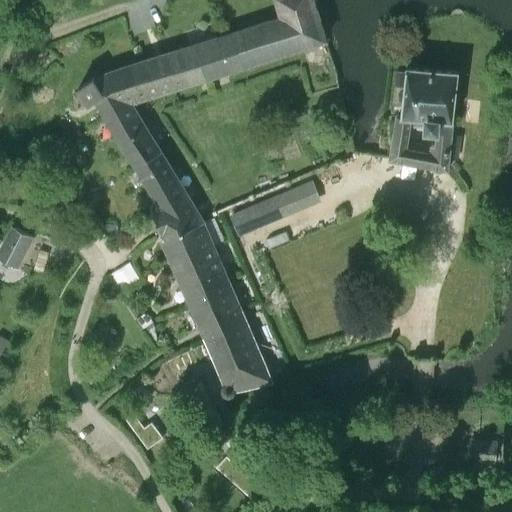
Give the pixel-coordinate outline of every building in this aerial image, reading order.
[(279,56),(326,41),(313,0),(276,0),(282,17),(268,21),(279,56)] [(268,21),(219,37),(230,71),(279,56),(268,21)] [(160,56),(140,62),(151,96),(230,71),(219,37),(160,56)] [(151,96),(140,62),(133,65),(108,73),(98,78),(96,80),(94,77),(78,88),(89,104),(89,111),(102,110),(108,118),(133,104),(132,102),(151,96)] [(511,64),(500,62),(496,77),(510,80),(511,68),(511,64)] [(390,158),(399,160),(442,168),(447,169),(454,122),(460,70),(408,64),(401,115),(398,115),(395,133),(390,158)] [(406,71),(397,70),(396,81),(405,82),(406,71)] [(133,104),(108,118),(124,146),(132,159),(134,158),(156,148),(159,146),(133,104)] [(17,158),(24,154),(20,146),(13,150),(17,158)] [(157,223),(162,236),(164,239),(204,224),(194,203),(159,146),(156,148),(134,158),(132,159),(148,183),(159,201),(151,205),(157,223)] [(239,236),(283,217),(274,196),(232,216),(239,236)] [(162,236),(163,240),(192,306),(213,298),(210,290),(229,282),(204,224),(164,239),(162,236)] [(0,253),(0,257),(11,265),(15,268),(24,255),(32,236),(13,228),(0,253)] [(243,314),(229,282),(210,290),(213,298),(192,306),(208,341),(220,335),(214,326),(243,314)] [(153,322),(154,322),(149,315),(143,313),(136,319),(144,329),(153,322)] [(208,341),(226,383),(225,384),(224,385),(223,386),(223,387),(223,388),(223,390),(223,391),(223,392),(225,394),(226,395),(227,395),(229,396),(231,396),(232,395),(234,395),(235,394),(236,391),(236,388),(244,386),(270,378),(270,377),(243,314),(214,326),(220,335),(208,341)] [(158,341),(153,322),(144,329),(155,344),(158,341)] [(136,433),(147,449),(163,438),(152,422),(136,433)] [(495,463),(499,442),(470,437),(467,458),(495,463)] [(216,467),(234,484),(245,471),(227,455),(216,467)]
